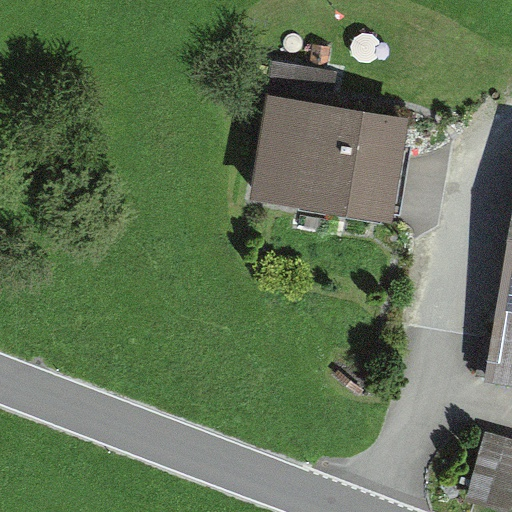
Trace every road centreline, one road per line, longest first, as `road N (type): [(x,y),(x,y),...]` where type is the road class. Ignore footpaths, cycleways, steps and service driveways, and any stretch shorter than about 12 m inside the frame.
road 1 (unclassified): [(347,511),(0,380)]
road 2 (unknown): [(382,511),(430,429),(445,338),(511,351)]
